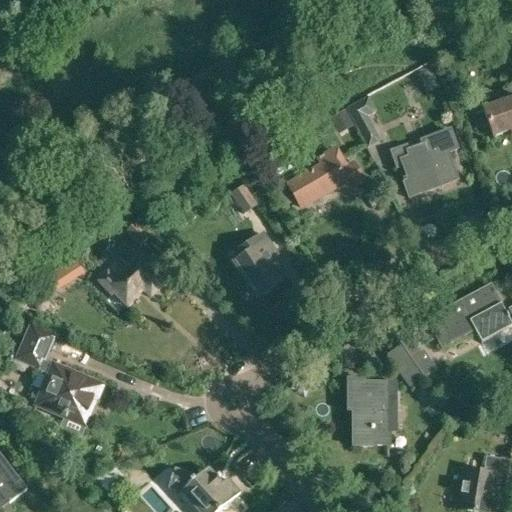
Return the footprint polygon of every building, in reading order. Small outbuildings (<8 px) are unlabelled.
[(429,68),(416,74),(425,94),(438,88),(429,68)] [(482,110),(492,138),(511,130),(511,88),(504,92),(507,101),(482,110)] [(355,127),(367,150),(380,143),(367,118),(376,113),(368,98),(346,110),(346,111),(344,111),(353,128),(355,127)] [(338,136),(353,128),(344,111),(324,122),(331,134),(335,131),(338,136)] [(402,182),(409,200),(438,189),(437,188),(453,182),(443,155),(459,150),(451,130),(419,141),(424,154),(409,159),(405,147),(391,153),(397,169),(403,167),(408,180),(402,182)] [(287,187),(300,209),(323,195),(325,197),(346,184),(350,191),(364,183),(351,162),(345,166),(335,149),(316,160),(320,167),(287,187)] [(266,170),(272,181),(293,169),(286,158),(266,170)] [(229,196),(243,216),(258,206),(244,186),(229,196)] [(275,197),(282,210),(291,204),(284,192),(275,197)] [(125,233),(139,248),(150,238),(135,223),(125,233)] [(233,265),(257,300),(263,296),(268,295),(271,293),(274,288),(279,285),(270,272),(281,264),(266,242),(260,233),(236,251),(242,259),(233,265)] [(112,295),(124,307),(141,291),(149,299),(165,283),(138,256),(113,280),(104,272),(95,281),(110,297),(112,295)] [(83,274),(73,259),(46,276),(56,291),(83,274)] [(396,340),(404,351),(423,340),(426,345),(437,340),(441,348),(475,329),(482,342),(511,327),(506,316),(490,287),(426,321),(427,323),(416,329),(396,340)] [(49,304),(46,299),(40,298),(35,301),(33,307),(36,312),(42,313),(47,310),(49,304)] [(59,432),(80,441),(102,387),(53,366),(45,363),(57,336),(29,324),(14,362),(48,377),(35,407),(64,419),(59,432)] [(511,340),(491,350),(496,361),(511,354),(511,340)] [(342,347),(346,368),(358,366),(354,345),(342,347)] [(402,380),(416,370),(400,347),(385,357),(402,380)] [(419,353),(410,359),(423,378),(435,370),(422,351),(419,353)] [(353,413),(353,450),(371,450),(371,448),(383,448),(383,421),(388,421),(388,405),(397,405),(396,385),(363,385),(363,383),(348,383),(348,413),(353,413)] [(0,511),(26,491),(0,456),(0,511)] [(457,511),(463,511),(488,511),(493,484),(507,487),(511,462),(486,458),(483,474),(453,469),(450,488),(461,490),(457,511)] [(178,492),(195,511),(220,511),(239,496),(226,481),(220,486),(206,471),(195,482),(190,477),(174,471),(168,489),(178,492)] [(17,511),(20,511),(39,503),(33,493),(13,504),(17,511)]
